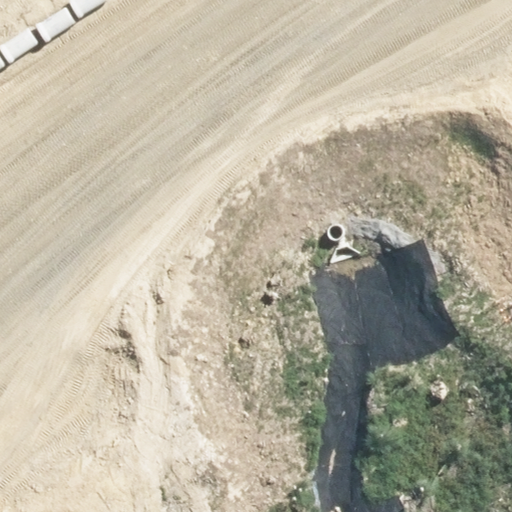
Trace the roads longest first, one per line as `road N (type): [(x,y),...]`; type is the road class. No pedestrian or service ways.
road 1 (trunk): [(340,0),(189,100),(0,276)]
road 2 (trunk): [(0,153),(199,0)]
